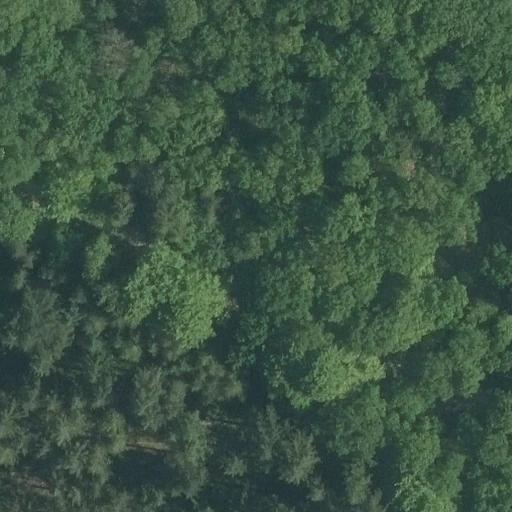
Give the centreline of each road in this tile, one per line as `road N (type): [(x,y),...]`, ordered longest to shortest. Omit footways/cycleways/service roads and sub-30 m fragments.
road 1 (track): [(511,412),(0,186)]
road 2 (track): [(0,451),(394,457)]
road 3 (track): [(445,511),(394,457),(345,336)]
